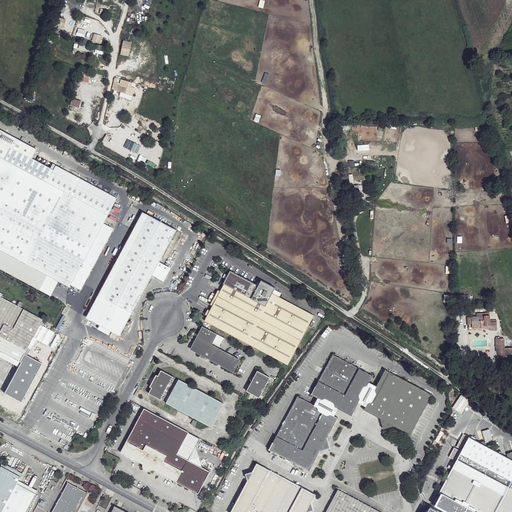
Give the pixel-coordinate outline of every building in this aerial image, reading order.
[(107,17),(115,19),(117,11),(110,9),(107,17)] [(57,27),(63,28),(66,20),(59,18),(57,27)] [(92,41),(100,44),(102,36),(94,34),(92,41)] [(129,49),(122,48),(120,54),(128,56),(129,49)] [(117,91),(133,95),(135,86),(131,85),(132,81),(120,78),(117,91)] [(72,97),(70,104),(79,106),(81,99),(72,97)] [(0,267),(50,294),(60,283),(79,292),(114,227),(104,220),(117,195),(69,170),(53,161),(51,164),(53,167),(32,156),(36,146),(0,126),(0,267)] [(134,150),(137,143),(131,141),(128,148),(134,150)] [(150,148),(146,157),(155,162),(160,153),(150,148)] [(142,209),(85,315),(120,334),(151,275),(158,262),(177,227),(142,209)] [(171,268),(158,262),(151,275),(163,282),(171,268)] [(288,363),(314,314),(275,293),(277,285),(264,278),(257,283),(246,276),(229,268),(226,273),(224,277),(221,283),(223,284),(204,320),(288,363)] [(42,316),(0,294),(0,356),(17,364),(3,390),(4,392),(20,401),(41,361),(24,352),(26,347),(39,324),(42,316)] [(489,314),(477,314),(468,314),(468,331),(491,329),(491,331),(498,331),(496,319),(489,318),(489,314)] [(55,333),(39,324),(26,347),(31,349),(36,339),(47,345),(55,333)] [(205,358),(209,357),(234,372),(241,358),(220,346),(224,339),(225,337),(216,332),(202,324),(190,347),(204,355),(205,358)] [(496,336),(496,339),(496,352),(498,352),(498,358),(511,358),(511,348),(505,348),(505,339),(501,340),(501,337),(496,336)] [(411,431),(432,391),(407,378),(387,368),(377,383),(371,380),(373,372),(333,352),(312,392),(318,396),(314,404),(298,396),(270,448),(311,468),(321,449),(330,446),(327,436),(337,416),(334,414),(338,407),(351,413),(359,401),(365,404),(363,407),(411,431)] [(151,385),(148,391),(163,399),(167,391),(165,389),(168,382),(171,383),(175,376),(160,368),(157,374),(155,372),(149,384),(151,385)] [(264,372),(258,369),(254,376),(250,378),(251,382),(247,389),(258,396),(269,375),(264,372)] [(178,378),(167,400),(166,399),(165,401),(211,424),(223,402),(178,378)] [(470,401),(461,395),(453,408),(461,414),(470,401)] [(189,429),(144,406),(143,409),(140,414),(134,426),(122,451),(143,462),(143,464),(144,465),(145,467),(147,468),(150,468),(153,467),(200,490),(211,469),(202,465),(200,459),(196,445),(200,437),(189,429)] [(482,431),(486,444),(493,442),(489,429),(482,431)] [(486,444),(468,434),(467,436),(463,444),(460,449),(459,451),(458,452),(459,453),(457,457),(456,457),(454,460),(453,462),(451,466),(451,467),(450,469),(442,484),(438,491),(440,492),(438,494),(434,503),(449,511),(450,511),(511,511),(511,458),(507,455),(486,444)] [(460,449),(467,436),(463,434),(457,447),(460,449)] [(454,460),(459,451),(454,448),(449,457),(454,460)] [(306,511),(316,493),(257,462),(230,511),(306,511)] [(21,474),(1,464),(0,465),(0,511),(25,511),(38,489),(19,479),(21,474)] [(77,511),(88,491),(69,481),(53,511),(77,511)] [(381,511),(338,488),(325,511),(381,511)]
